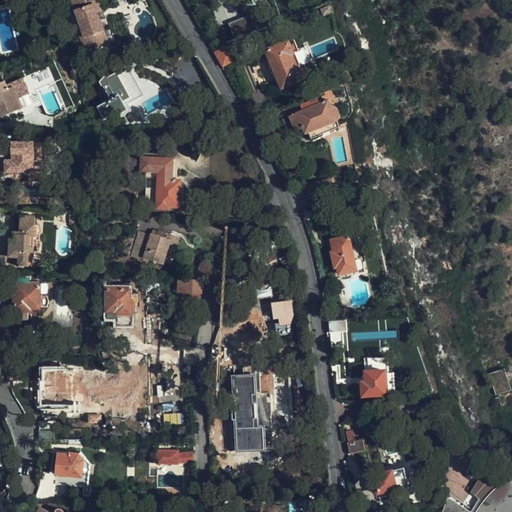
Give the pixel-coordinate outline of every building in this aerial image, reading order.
[(74,4),(79,23),(82,33),(89,31),(92,30),(91,27),(99,24),(96,14),(101,12),(97,0),(81,0),(82,1),(78,3),(74,4)] [(330,6),(323,10),(325,15),(332,12),(330,6)] [(232,21),(239,39),(258,31),(251,14),(232,21)] [(82,33),(79,23),(75,24),(82,50),(94,47),(89,31),(82,33)] [(258,46),(261,52),(265,50),(277,45),(275,39),(258,46)] [(280,88),(303,79),(297,66),(294,67),(289,55),(292,54),(287,41),(277,45),(265,50),(269,62),(267,63),(273,77),(275,76),(280,88)] [(214,54),(221,68),(238,58),(231,45),(214,54)] [(113,74),(106,82),(117,99),(106,107),(114,119),(120,114),(122,117),(128,113),(129,115),(141,108),(137,102),(151,92),(136,68),(125,74),(123,71),(114,77),(113,74)] [(0,115),(1,117),(5,115),(9,124),(29,116),(33,113),(35,110),(32,103),(41,100),(47,113),(49,115),(53,116),(65,110),(50,75),(41,79),(45,87),(32,92),(26,77),(4,86),(3,82),(0,83),(0,115)] [(333,100),(329,90),(307,99),(310,106),(281,119),(284,127),(292,124),(296,131),(302,128),(305,134),(310,132),(336,121),(339,116),(335,109),(329,107),(328,103),(333,100)] [(244,108),(251,122),(259,118),(251,104),(244,108)] [(338,127),(336,121),(310,132),(313,138),(338,127)] [(261,126),(257,128),(267,146),(273,143),(265,127),(261,126)] [(44,171),(46,171),(44,133),(43,133),(43,141),(11,143),(11,160),(4,160),(5,173),(44,171)] [(180,207),(181,192),(181,181),(177,181),(177,176),(172,176),(173,159),(141,158),(141,175),(157,176),(156,183),(145,183),(144,197),(155,198),(155,208),(168,208),(168,207),(180,207)] [(306,197),(331,190),(329,179),(303,186),(306,197)] [(74,204),(73,185),(63,186),(64,202),(68,201),(68,204),(74,204)] [(329,200),(326,191),(306,197),(308,205),(329,200)] [(189,207),(189,192),(181,192),(180,207),(189,207)] [(83,212),(97,212),(98,200),(83,199),(83,212)] [(13,240),(10,240),(9,256),(18,256),(18,265),(32,266),(35,218),(21,217),(20,233),(13,233),(13,240)] [(166,257),(173,235),(157,230),(157,231),(155,236),(151,235),(138,231),(130,256),(147,262),(148,260),(163,265),(166,257)] [(166,257),(173,259),(180,237),(173,235),(166,257)] [(336,268),(338,274),(357,271),(358,274),(366,272),(358,235),(330,240),(333,251),(329,251),(333,269),(336,268)] [(10,271),(5,271),(0,271),(0,280),(7,281),(7,278),(10,278),(10,271)] [(15,279),(15,281),(15,289),(18,289),(18,300),(16,300),(16,314),(18,314),(18,322),(30,323),(30,314),(32,314),(31,310),(41,311),(41,294),(46,294),(47,285),(31,284),(31,279),(15,279)] [(251,289),(247,291),(255,308),(275,299),(279,287),(273,285),(270,293),(268,292),(271,286),(271,283),(269,280),(265,279),(257,281),(254,279),(251,280),(251,289)] [(190,310),(199,310),(200,281),(181,280),(180,294),(182,294),(182,302),(180,302),(180,315),(190,315),(190,310)] [(115,315),(115,323),(130,323),(130,313),(133,313),(133,300),(131,300),(128,300),(128,297),(128,288),(106,288),(106,315),(115,315)] [(273,301),(276,335),(294,333),(291,300),(273,301)] [(346,330),(345,319),(327,321),(328,332),(346,330)] [(74,405),(74,395),(70,395),(70,388),(65,388),(65,369),(60,369),(60,363),(52,363),(52,369),(43,369),(43,380),(41,381),(40,389),(37,389),(38,405),(74,405)] [(74,388),(74,369),(65,369),(65,388),(70,388),(74,388)] [(504,369),(489,374),(496,395),(511,390),(504,369)] [(362,396),(385,395),(384,370),(364,371),(365,380),(361,380),(362,396)] [(260,425),(256,374),(232,376),(237,451),(266,449),(265,425),(260,425)] [(499,398),(493,399),(497,411),(502,409),(499,398)] [(39,420),(39,441),(54,441),(54,426),(56,424),(56,422),(54,420),(39,420)] [(4,430),(0,430),(0,461),(0,464),(0,463),(0,470),(9,469),(4,430)] [(362,440),(346,443),(348,452),(364,450),(362,440)] [(191,451),(176,454),(178,463),(193,461),(191,451)] [(84,461),(83,458),(79,453),(76,455),(69,454),(69,455),(59,455),(58,473),(81,475),(82,463),(84,461)] [(373,476),(375,491),(406,485),(402,466),(377,471),(378,475),(373,476)] [(180,469),(173,467),(171,474),(178,476),(180,469)] [(511,511),(511,468),(494,482),(491,477),(475,495),(482,501),(475,511),(471,511),(447,497),(441,511),(511,511)]
